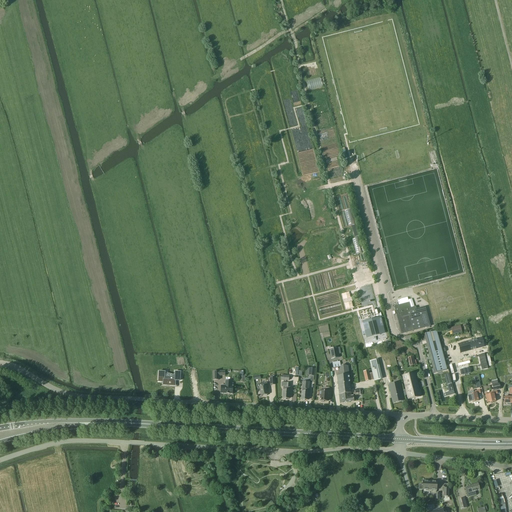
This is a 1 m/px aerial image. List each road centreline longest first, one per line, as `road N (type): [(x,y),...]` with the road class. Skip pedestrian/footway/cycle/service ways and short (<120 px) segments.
road 1 (tertiary): [(400,414),(84,396),(0,365)]
road 2 (unclassified): [(0,460),(72,441),(397,450)]
road 3 (track): [(380,358),(367,348),(357,310),(364,308),(281,0)]
road 4 (primary): [(398,440),(102,424)]
